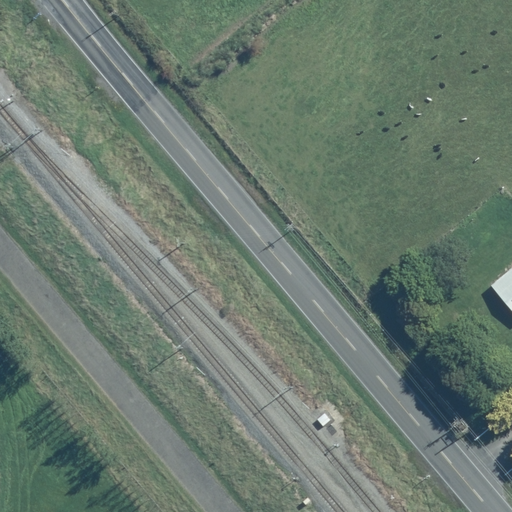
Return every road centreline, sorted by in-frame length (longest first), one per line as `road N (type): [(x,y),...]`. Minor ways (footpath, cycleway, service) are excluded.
road 1 (secondary): [(489,511),(57,0)]
road 2 (unclassified): [(221,511),(0,249)]
